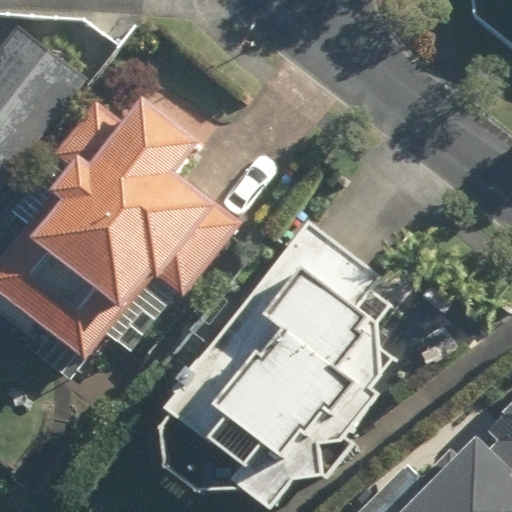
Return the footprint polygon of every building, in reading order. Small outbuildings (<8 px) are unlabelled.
[(0,171),(69,82),(12,38),(0,53),(0,171)] [(90,111),(44,168),(69,189),(0,273),(0,323),(71,381),(205,218),(170,189),(190,165),(130,115),(116,132),(90,111)] [(282,511),(373,402),(393,305),(303,230),(149,416),(264,511),(282,511)] [(511,409),(474,449),(511,486),(511,409)] [(410,474),(370,511),(511,511),(511,493),(460,441),(419,483),(410,474)]
